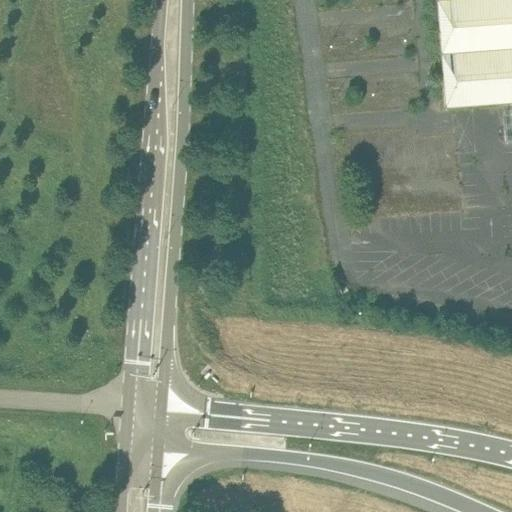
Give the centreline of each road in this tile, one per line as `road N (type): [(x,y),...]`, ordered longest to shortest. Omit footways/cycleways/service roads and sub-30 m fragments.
road 1 (secondary): [(161,410),(187,0)]
road 2 (secondary): [(163,0),(128,407)]
road 3 (motorway): [(511,456),(396,434),(161,410)]
road 4 (motorway): [(158,447),(318,460),(483,511)]
road 5 (unclassified): [(344,279),(305,0)]
